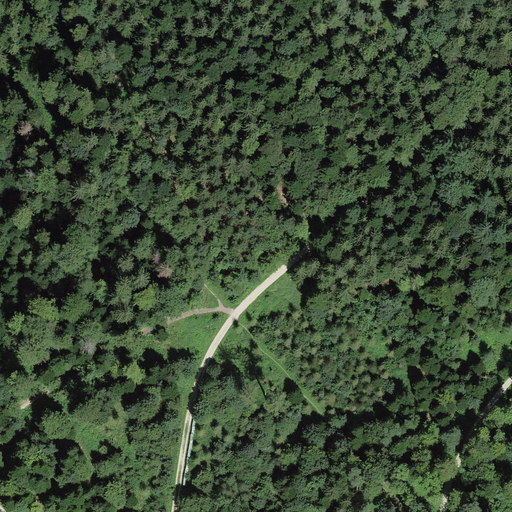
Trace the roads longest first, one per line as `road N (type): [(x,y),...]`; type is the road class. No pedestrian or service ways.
road 1 (track): [(171,511),(189,410),(207,355),(236,312),(511,86)]
road 2 (track): [(236,312),(371,470)]
road 3 (track): [(443,511),(457,459),(482,412),(511,380)]
